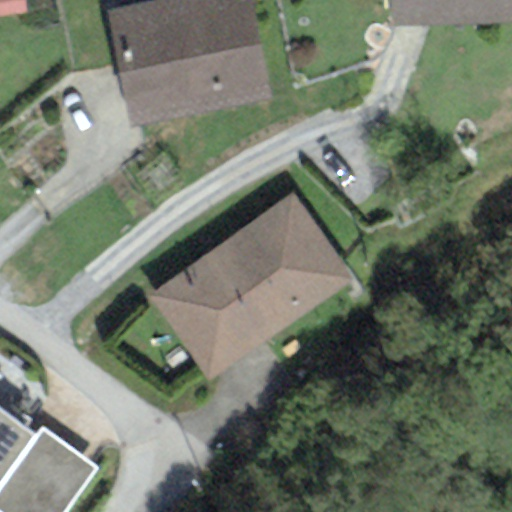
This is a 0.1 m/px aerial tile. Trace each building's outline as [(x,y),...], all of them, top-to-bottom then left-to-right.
[(23,0),(0,0),(0,16),(26,12),(23,0)] [(127,128),(270,99),(249,0),(153,0),(103,10),(127,128)] [(511,21),(511,0),(388,0),(390,28),(511,21)] [(291,194),(149,296),(209,379),(351,277),(291,194)] [(0,482),(35,437),(0,410),(0,482)] [(42,428),(35,437),(0,482),(0,511),(65,511),(95,471),(42,428)]
